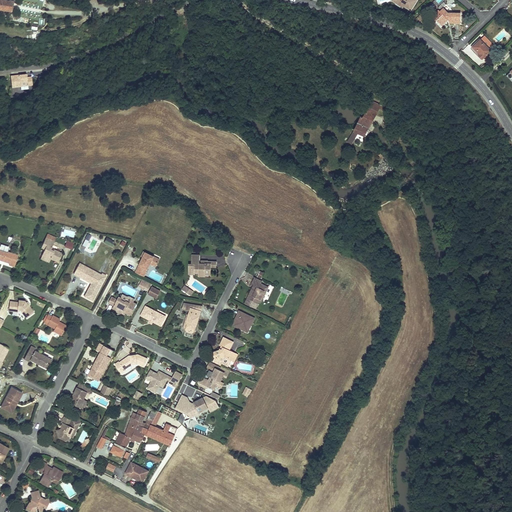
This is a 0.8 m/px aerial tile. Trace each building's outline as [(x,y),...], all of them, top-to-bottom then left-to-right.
[(0,0),(0,8),(11,10),(12,0),(0,0)] [(397,0),(393,0),(393,1),(403,9),(405,7),(397,1),(397,0)] [(397,0),(397,1),(405,7),(408,10),(411,7),(413,9),(418,2),(415,0),(397,0)] [(449,23),(460,23),(460,13),(446,12),(442,7),(438,10),(442,14),(436,20),(441,25),(447,20),(448,20),(449,23)] [(489,51),(492,48),(485,42),(483,44),(479,40),(472,47),(480,53),(478,55),(477,56),(481,60),(482,59),(489,51)] [(480,53),(472,47),(471,49),(478,55),(480,53)] [(493,54),(489,51),(482,59),(485,62),(493,54)] [(27,73),(11,75),(12,86),(33,83),(32,75),(27,76),(27,73)] [(379,110),(381,107),(372,101),(362,118),(361,117),(353,130),(347,141),(352,144),(359,133),(364,135),(369,127),(372,123),(379,110)] [(47,238),(43,244),(46,246),(44,250),(41,256),(49,261),(50,259),(58,263),(63,256),(55,251),(54,253),(51,251),(52,249),(56,243),(54,243),(57,239),(49,235),(47,238)] [(115,242),(107,238),(105,243),(112,247),(115,242)] [(74,242),(67,241),(65,247),(72,249),(74,242)] [(0,250),(0,260),(11,264),(10,265),(15,267),(19,255),(8,252),(8,253),(0,250)] [(141,260),(135,272),(143,276),(147,268),(145,267),(148,261),(150,262),(156,265),(159,259),(144,251),(142,255),(143,256),(145,257),(142,261),(141,260)] [(199,255),(192,255),(191,262),(193,262),(193,264),(189,264),(188,271),(194,271),(194,273),(198,273),(204,273),(204,275),(210,275),(210,267),(210,264),(207,264),(207,261),(201,261),(201,264),(199,264),(199,255)] [(87,266),(79,261),(77,264),(85,269),(87,266)] [(102,274),(87,266),(85,269),(77,264),(73,272),(86,279),(86,278),(91,281),(84,295),(92,299),(106,274),(102,273),(102,274)] [(262,282),(254,278),(253,281),(258,284),(257,287),(255,286),(254,290),(251,288),(244,303),(253,308),(255,303),(258,298),(259,299),(262,295),(264,296),(266,292),(264,291),(266,286),(261,284),(262,282)] [(142,280),(140,283),(144,286),(144,287),(143,288),(146,289),(149,284),(142,280)] [(194,291),(185,285),(182,289),(191,295),(194,291)] [(160,291),(152,287),(148,294),(156,299),(160,291)] [(114,305),(112,308),(116,310),(117,312),(120,313),(122,313),(123,309),(126,311),(125,312),(130,315),(136,305),(132,302),(129,303),(126,301),(124,301),(121,300),(121,297),(119,296),(117,300),(114,305)] [(114,305),(117,300),(112,297),(109,302),(114,305)] [(13,309),(13,307),(19,307),(26,316),(34,310),(28,303),(27,304),(24,299),(24,298),(18,298),(18,300),(10,300),(9,309),(13,309)] [(188,322),(186,330),(192,332),(195,330),(195,329),(193,328),(194,325),(196,326),(201,311),(192,309),(193,305),(184,304),(182,309),(190,311),(189,315),(187,320),(188,322)] [(161,313),(145,305),(140,314),(149,318),(152,320),(156,322),(157,320),(161,322),(163,318),(159,316),(161,313)] [(254,319),(238,311),(236,315),(237,316),(239,316),(237,320),(234,321),(232,325),(244,331),(246,326),(249,328),(254,319)] [(48,315),(44,322),(54,328),(52,331),(61,336),(65,328),(57,323),(58,321),(59,319),(52,315),(51,317),(48,315)] [(214,352),(212,356),(214,357),(213,361),(221,365),(222,363),(228,366),(231,361),(234,362),(238,354),(230,350),(234,343),(223,338),(220,345),(221,346),(224,347),(222,350),(220,349),(219,350),(214,352)] [(0,343),(0,367),(3,363),(1,362),(9,348),(0,343)] [(100,352),(88,374),(98,379),(114,351),(100,343),(96,349),(100,352)] [(35,348),(31,346),(24,358),(29,361),(30,359),(46,368),(51,359),(34,350),(35,348)] [(124,370),(131,365),(136,364),(143,367),(147,359),(137,355),(128,356),(119,363),(118,362),(114,365),(120,373),(124,371),(124,370)] [(216,385),(215,384),(216,380),(218,381),(219,382),(222,376),(226,378),(229,371),(221,366),(220,368),(209,362),(206,369),(213,372),(209,381),(207,380),(207,381),(200,377),(197,383),(198,385),(205,389),(206,387),(213,391),(215,386),(216,385)] [(160,374),(152,369),(147,377),(152,380),(148,388),(154,391),(155,389),(158,391),(161,385),(162,384),(165,385),(169,378),(169,377),(161,372),(160,374)] [(177,370),(172,378),(179,382),(183,374),(177,370)] [(11,384),(2,401),(9,405),(13,398),(16,400),(22,390),(11,384)] [(91,389),(80,384),(78,388),(76,387),(72,395),(74,396),(72,399),(70,404),(79,408),(83,400),(82,400),(84,397),(86,393),(89,394),(91,389)] [(107,396),(111,389),(104,385),(100,393),(107,396)] [(220,396),(212,391),(210,395),(218,399),(220,396)] [(198,413),(208,408),(207,407),(209,406),(208,402),(205,404),(202,398),(193,403),(194,404),(194,405),(191,406),(191,405),(187,398),(182,396),(175,409),(184,413),(187,412),(189,416),(189,417),(194,414),(195,417),(199,415),(198,413)] [(205,397),(202,398),(205,404),(208,402),(209,406),(207,407),(208,408),(210,412),(218,407),(214,400),(205,397)] [(9,405),(2,401),(0,404),(11,410),(16,400),(13,398),(9,405)] [(152,414),(148,421),(152,423),(157,414),(148,408),(147,411),(152,414)] [(132,418),(128,427),(133,430),(138,432),(141,427),(147,430),(149,426),(146,425),(143,423),(147,413),(140,410),(138,415),(136,419),(132,418)] [(154,428),(161,415),(157,414),(152,423),(150,426),(154,428)] [(72,438),(81,421),(72,416),(70,420),(64,417),(60,422),(63,424),(61,427),(61,428),(60,429),(57,436),(57,437),(64,441),(67,435),(70,437),(72,438)] [(143,435),(169,445),(175,432),(176,429),(174,428),(166,424),(163,428),(161,431),(156,429),(154,428),(150,426),(149,426),(147,430),(141,427),(138,432),(143,435)] [(129,437),(133,430),(128,427),(125,433),(120,431),(120,433),(129,437)] [(138,432),(133,430),(129,437),(140,442),(143,435),(138,432)] [(124,447),(129,437),(120,433),(115,442),(124,447)] [(101,438),(97,447),(101,449),(105,440),(101,438)] [(0,459),(4,452),(9,446),(0,440),(0,459)] [(120,455),(124,447),(115,442),(111,451),(120,455)] [(148,454),(146,458),(160,463),(161,459),(148,454)] [(44,473),(40,482),(49,487),(53,480),(58,482),(61,476),(57,474),(60,468),(54,465),(52,468),(51,470),(49,469),(50,466),(47,464),(46,462),(45,462),(44,461),(43,461),(41,462),(40,463),(39,463),(39,464),(36,468),(44,473)] [(148,471),(131,462),(125,473),(133,478),(134,477),(142,481),(148,471)] [(113,472),(116,467),(108,463),(106,469),(113,472)] [(31,497),(25,507),(33,511),(36,508),(36,506),(37,506),(39,511),(45,510),(44,506),(46,505),(49,500),(47,495),(43,497),(40,494),(38,489),(30,492),(31,497)]
